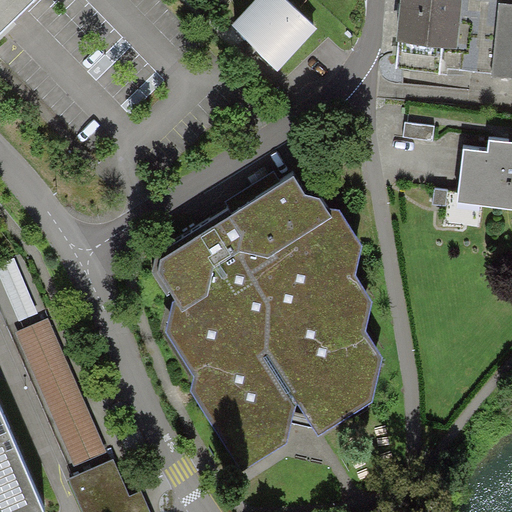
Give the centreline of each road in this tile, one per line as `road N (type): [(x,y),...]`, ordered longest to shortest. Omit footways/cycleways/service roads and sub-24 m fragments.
road 1 (residential): [(369,92),(415,432),(394,511)]
road 2 (residential): [(77,261),(148,220),(313,93),(369,92)]
road 3 (residential): [(77,261),(177,475),(205,511)]
road 4 (residential): [(0,164),(77,261)]
